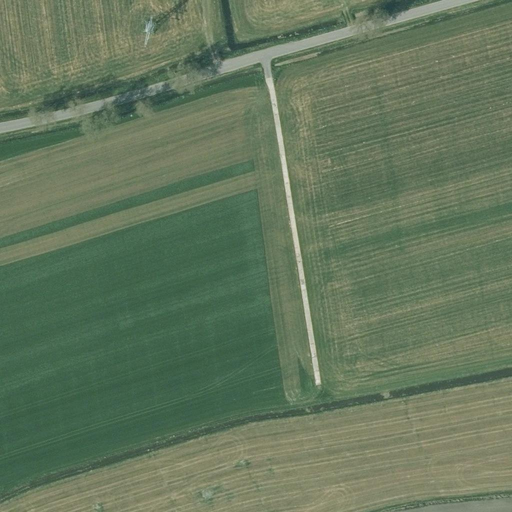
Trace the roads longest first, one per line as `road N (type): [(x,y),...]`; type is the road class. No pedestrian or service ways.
road 1 (tertiary): [(0,129),(463,0)]
road 2 (unknown): [(301,292),(265,58)]
